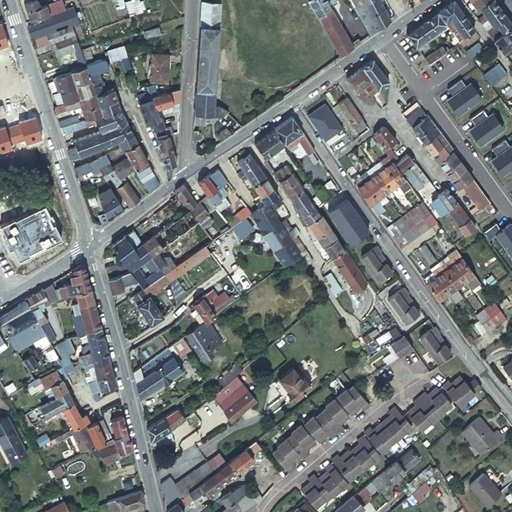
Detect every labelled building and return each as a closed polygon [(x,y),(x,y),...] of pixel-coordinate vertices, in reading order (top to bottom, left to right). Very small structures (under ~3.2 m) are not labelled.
[(30,21),(65,8),(61,0),(45,6),(45,5),(39,7),(35,0),(25,4),(30,21)] [(338,19),(331,7),(328,2),(331,0),(308,0),(317,15),(324,27),(340,55),(360,41),(357,37),(350,41),(338,19)] [(369,0),(349,0),(354,8),(369,0)] [(369,0),(354,8),(360,19),(383,7),(379,0),(369,0)] [(461,9),(453,0),(451,0),(438,10),(445,20),(454,14),(461,9)] [(480,6),(488,0),(471,0),(477,8),(480,6)] [(487,15),(499,6),(494,0),(488,0),(480,6),(485,12),(487,15)] [(220,2),(201,1),(200,25),(195,90),(194,102),(213,103),(220,2)] [(480,21),(487,30),(506,16),(499,6),(487,15),(480,21)] [(369,35),(390,19),(390,18),(383,7),(360,19),(369,35)] [(25,22),(31,39),(71,25),(66,8),(65,8),(30,21),(25,22)] [(462,24),(468,19),(467,18),(461,9),(454,14),(445,20),(447,22),(453,30),(462,24)] [(445,20),(438,10),(427,18),(434,28),(436,30),(439,28),(447,22),(445,20)] [(478,17),(480,21),(487,15),(485,12),(478,17)] [(487,30),(503,51),(511,44),(511,23),(506,16),(487,30)] [(434,28),(427,18),(418,25),(427,37),(436,30),(434,28)] [(474,27),(468,19),(462,24),(453,30),(457,36),(459,38),(460,40),(458,41),(461,44),(470,38),(466,33),(474,27)] [(406,33),(419,50),(426,45),(422,40),(427,37),(418,25),(406,33)] [(49,52),(54,49),(77,41),(72,26),(43,37),(49,52)] [(146,38),(161,33),(158,26),(143,31),(146,38)] [(451,40),(453,44),(458,41),(460,40),(459,38),(457,36),(451,40)] [(90,75),(87,64),(85,64),(80,50),(77,41),(54,49),(56,56),(74,49),(76,56),(77,56),(80,66),(70,71),(75,85),(91,78),(90,75)] [(479,42),(466,52),(471,58),(472,57),(484,48),(479,42)] [(126,52),(124,45),(108,50),(109,53),(110,56),(126,52)] [(441,53),(448,48),(446,46),(443,47),(442,45),(437,48),(441,53)] [(437,48),(424,58),(428,62),(428,63),(439,54),(441,53),(437,48)] [(167,82),(168,54),(151,53),(150,80),(167,82)] [(388,80),(372,58),(361,65),(377,87),(388,80)] [(105,60),(99,59),(94,60),(98,71),(108,68),(105,60)] [(98,71),(94,60),(86,63),(87,64),(90,75),(98,71)] [(492,86),(509,73),(502,64),(485,77),(492,86)] [(359,66),(346,76),(363,99),(367,97),(371,103),(376,100),(370,92),(376,88),(377,87),(361,65),(359,66)] [(60,90),(75,85),(70,71),(56,77),(60,90)] [(102,82),(98,71),(90,75),(91,78),(99,103),(115,98),(112,89),(102,92),(99,85),(103,84),(102,82)] [(460,77),(447,86),(453,94),(447,98),(458,113),(481,96),(470,81),(466,84),(460,77)] [(103,113),(99,103),(91,78),(75,85),(79,96),(81,103),(86,118),(103,113)] [(79,96),(75,85),(60,90),(58,91),(53,93),(57,105),(73,99),(79,96)] [(179,101),(179,88),(158,96),(152,98),(152,99),(155,109),(156,108),(179,101)] [(370,92),(376,100),(381,106),(386,102),(376,88),(370,92)] [(152,98),(158,96),(156,90),(148,92),(135,95),(138,104),(152,99),(152,98)] [(75,106),(81,103),(79,96),(73,99),(75,106)] [(356,129),(365,122),(347,96),(338,103),(356,129)] [(119,111),(115,98),(99,103),(103,113),(105,118),(119,111)] [(60,112),(75,106),(73,99),(57,105),(60,112)] [(160,118),(156,108),(155,109),(152,99),(138,104),(145,123),(150,122),(153,130),(165,126),(164,124),(161,117),(160,118)] [(213,103),(194,102),(194,114),(194,123),(203,123),(204,115),(222,115),(226,112),(228,110),(219,104),(213,104),(213,103)] [(482,107),(469,117),(475,124),(469,128),(480,143),(503,126),(492,111),(488,115),(482,107)] [(112,131),(126,123),(119,111),(105,118),(109,126),(112,131)] [(105,118),(103,113),(86,118),(74,122),(60,127),(63,135),(83,126),(87,125),(96,123),(100,130),(109,126),(105,118)] [(434,123),(427,114),(424,116),(412,125),(419,134),(434,123)] [(58,121),(60,127),(74,122),(72,117),(58,121)] [(315,150),(292,117),(291,117),(274,129),(283,144),(287,149),(298,140),(308,155),(315,150)] [(118,142),(132,134),(126,123),(112,131),(117,141),(118,142)] [(434,123),(419,134),(425,142),(440,131),(434,123)] [(374,133),(385,146),(388,144),(390,142),(394,139),(395,138),(384,124),(374,133)] [(112,131),(109,126),(100,130),(93,133),(99,148),(117,141),(112,131)] [(283,144),(274,129),(264,136),(274,150),(283,144)] [(447,140),(440,131),(425,142),(432,152),(447,140)] [(68,150),(71,160),(99,148),(93,133),(89,135),(88,133),(72,140),(75,147),(68,150)] [(161,155),(173,151),(168,134),(168,133),(156,137),(161,155)] [(124,150),(136,143),(132,134),(118,142),(120,146),(110,152),(110,153),(104,156),(89,164),(88,163),(74,168),(76,176),(91,168),(93,172),(99,169),(100,168),(100,167),(110,162),(109,158),(124,150)] [(254,144),(265,161),(267,159),(266,156),(274,150),(264,136),(254,144)] [(504,137),(491,147),(497,154),(491,159),(502,173),(511,165),(511,143),(510,145),(504,137)] [(394,139),(390,142),(394,148),(398,145),(394,139)] [(454,150),(454,149),(447,140),(432,152),(439,161),(454,150)] [(138,172),(148,166),(136,143),(124,150),(135,167),(138,172)] [(385,146),(383,148),(387,154),(392,149),(388,144),(385,146)] [(390,158),(395,154),(392,149),(387,154),(389,155),(390,158)] [(127,172),(135,167),(124,150),(109,158),(110,162),(116,171),(120,180),(128,175),(127,172)] [(238,163),(250,155),(249,154),(248,155),(247,156),(244,150),(239,154),(243,159),(239,161),(237,162),(238,163)] [(460,158),(454,150),(439,161),(440,162),(445,169),(460,158)] [(164,167),(166,179),(168,178),(170,174),(171,165),(175,163),(173,151),(161,155),(164,167)] [(361,151),(357,155),(366,167),(370,164),(361,151)] [(402,171),(403,170),(415,161),(408,152),(408,153),(400,159),(396,162),(402,171)] [(362,171),(366,168),(366,167),(357,155),(356,154),(352,157),(362,171)] [(390,158),(394,163),(396,162),(400,159),(395,154),(390,158)] [(257,166),(250,155),(238,163),(243,170),(237,175),(239,178),(257,166)] [(400,172),(394,163),(390,158),(389,155),(381,161),(397,183),(402,190),(409,184),(401,173),(400,172)] [(460,158),(445,169),(451,177),(466,166),(461,159),(460,158)] [(397,183),(381,161),(375,165),(391,188),(396,194),(402,190),(397,183)] [(415,161),(403,170),(417,188),(429,179),(429,178),(415,161)] [(110,162),(100,167),(100,168),(105,176),(105,178),(109,175),(117,186),(116,187),(119,190),(129,184),(126,180),(122,183),(120,180),(110,162)] [(286,164),(280,169),(285,177),(292,172),(286,164)] [(368,171),(383,193),(391,188),(375,165),(368,171)] [(149,192),(158,185),(148,166),(138,172),(137,173),(149,192)] [(259,195),(272,188),(257,166),(239,178),(242,182),(247,178),(259,195)] [(479,185),(466,166),(451,177),(458,186),(462,183),(477,204),(480,207),(485,203),(490,200),(479,185)] [(227,182),(217,169),(197,182),(207,194),(216,206),(220,210),(230,203),(225,196),(228,194),(222,186),(227,182)] [(276,172),(274,173),(279,181),(285,177),(280,169),(276,172)] [(361,176),(365,181),(376,197),(381,205),(388,199),(383,193),(368,171),(361,176)] [(285,177),(279,181),(290,198),(303,189),(304,188),(302,185),(295,174),(293,175),(292,172),(285,177)] [(361,176),(361,175),(354,180),(370,203),(376,197),(365,181),(361,176)] [(429,190),(435,186),(429,179),(417,188),(425,199),(432,194),(429,190)] [(328,192),(320,181),(315,185),(322,196),(328,192)] [(129,206),(139,199),(129,184),(119,190),(129,206)] [(216,206),(207,194),(196,202),(182,185),(174,191),(178,195),(198,220),(216,206)] [(447,187),(439,192),(437,193),(441,198),(435,203),(441,212),(447,208),(457,201),(447,187)] [(265,204),(277,195),(272,188),(259,195),(262,199),(256,203),(259,207),(265,204)] [(303,189),(290,198),(296,207),(308,198),(303,189)] [(104,225),(108,221),(108,214),(121,206),(114,196),(110,198),(105,191),(98,195),(108,211),(103,214),(103,225),(104,225)] [(198,220),(178,195),(169,202),(179,216),(161,229),(170,241),(198,220)] [(265,204),(271,213),(275,210),(274,208),(282,202),(277,195),(265,204)] [(308,198),(296,207),(308,224),(320,216),(308,198)] [(494,206),(490,200),(485,203),(490,209),(494,206)] [(457,201),(447,208),(463,231),(467,228),(465,224),(463,222),(468,217),(457,201)] [(284,264),(298,254),(299,253),(298,251),(292,243),(286,234),(278,223),(277,222),(273,216),(271,213),(265,204),(259,207),(252,212),(250,214),(250,215),(254,220),(284,264)] [(477,204),(468,211),(471,214),(480,207),(477,204)] [(424,205),(417,210),(430,229),(437,224),(424,205)] [(250,214),(252,212),(247,206),(227,220),(232,226),(236,223),(250,214)] [(274,215),(277,219),(286,214),(283,209),(277,213),(274,215)] [(417,210),(410,214),(424,234),(430,229),(417,210)] [(410,214),(403,220),(416,239),(424,234),(410,214)] [(321,215),(320,216),(308,224),(317,237),(330,229),(329,228),(321,215)] [(278,223),(286,234),(292,230),(283,219),(278,223)] [(416,239),(403,220),(395,225),(409,244),(416,239)] [(501,229),(496,222),(483,231),(488,239),(496,234),(511,256),(511,255),(511,225),(510,223),(501,229)] [(308,224),(305,226),(312,240),(317,237),(308,224)] [(388,230),(401,249),(409,244),(395,225),(388,230)] [(212,240),(224,232),(219,226),(212,231),(209,226),(205,229),(209,233),(208,234),(212,240)] [(292,243),(298,239),(301,236),(295,228),(292,230),(286,234),(292,243)] [(141,288),(143,287),(149,284),(164,273),(159,268),(142,243),(132,229),(124,235),(112,244),(123,261),(131,273),(138,284),(141,288)] [(164,273),(179,263),(174,256),(165,262),(157,251),(170,241),(161,229),(142,243),(159,268),(164,273)] [(343,251),(343,249),(330,229),(317,237),(330,260),(331,259),(343,251)] [(298,251),(304,247),(298,239),(292,243),(298,251)] [(429,261),(434,258),(424,244),(419,247),(429,261)] [(186,270),(210,254),(204,245),(184,259),(179,263),(164,273),(171,284),(177,309),(180,303),(188,298),(175,278),(186,270)] [(376,253),(378,251),(374,245),(359,255),(377,280),(390,270),(381,257),(379,257),(376,253)] [(298,251),(299,253),(306,263),(312,259),(304,247),(298,251)] [(455,250),(447,256),(452,264),(464,280),(469,288),(478,282),(461,257),(460,258),(455,250)] [(343,251),(331,259),(353,290),(366,282),(344,251),(343,251)] [(447,256),(438,262),(444,270),(455,286),(464,280),(452,264),(447,256)] [(108,278),(131,273),(123,261),(105,266),(108,278)] [(444,270),(438,262),(429,269),(433,275),(434,277),(446,293),(455,286),(444,270)] [(79,265),(72,270),(73,274),(70,276),(71,283),(66,284),(66,286),(57,289),(58,292),(61,298),(69,294),(72,293),(90,288),(84,267),(79,265)] [(108,278),(112,292),(138,284),(131,273),(108,278)] [(171,284),(164,273),(149,284),(155,292),(167,283),(169,285),(171,284)] [(428,282),(426,283),(437,299),(446,293),(434,277),(433,275),(426,279),(428,282)] [(55,293),(51,283),(42,288),(48,303),(57,299),(55,293)] [(155,292),(149,284),(143,287),(149,296),(155,292)] [(405,292),(401,286),(386,297),(404,322),(417,313),(408,299),(406,299),(403,294),(405,292)] [(446,293),(451,301),(461,294),(455,286),(446,293)] [(149,296),(143,287),(141,288),(131,296),(150,324),(162,316),(149,296)] [(38,308),(48,303),(42,288),(24,299),(25,301),(26,300),(31,311),(38,308)] [(100,329),(90,288),(72,293),(72,296),(76,295),(78,304),(72,305),(74,314),(71,316),(74,337),(85,334),(100,329)] [(204,319),(206,318),(224,305),(217,295),(213,288),(192,302),(204,319)] [(217,295),(224,305),(231,301),(224,291),(217,295)] [(26,300),(25,301),(0,315),(0,323),(0,324),(0,329),(4,337),(6,336),(9,341),(16,336),(13,332),(28,324),(34,336),(37,334),(36,331),(41,328),(39,324),(31,311),(26,300)] [(495,304),(485,311),(498,328),(507,321),(495,304)] [(47,320),(38,308),(31,311),(39,324),(47,320)] [(485,311),(477,317),(489,334),(498,328),(485,311)] [(184,334),(194,349),(205,341),(210,347),(221,340),(206,318),(204,319),(184,334)] [(483,339),(489,335),(480,323),(474,327),(483,339)] [(435,335),(436,333),(432,327),(417,337),(435,362),(448,352),(439,339),(438,339),(435,335)] [(108,360),(100,329),(85,334),(89,347),(81,349),(83,355),(79,357),(83,365),(92,361),(93,364),(108,360)] [(50,333),(45,336),(49,343),(54,340),(50,333)] [(398,357),(412,348),(404,336),(390,345),(398,357)] [(179,357),(189,350),(180,337),(142,365),(141,364),(133,370),(140,398),(182,370),(170,351),(172,350),(172,351),(175,350),(179,357)] [(74,350),(68,339),(51,347),(58,359),(62,366),(62,367),(69,364),(66,359),(69,357),(67,354),(74,350)] [(390,345),(387,347),(395,359),(398,357),(390,345)] [(58,359),(51,347),(51,346),(40,352),(46,364),(48,363),(49,364),(58,359)] [(511,348),(497,360),(506,373),(510,370),(511,372),(511,348)] [(29,353),(20,359),(27,369),(36,363),(29,353)] [(108,360),(93,364),(95,373),(84,377),(87,383),(111,373),(108,360)] [(224,387),(237,375),(243,370),(238,364),(228,371),(226,369),(222,373),(224,375),(218,380),(224,387)] [(66,375),(62,367),(62,366),(55,370),(59,378),(60,378),(66,375)] [(299,377),(293,369),(275,383),(290,403),(310,388),(301,375),(299,377)] [(66,390),(60,378),(59,378),(55,370),(38,378),(37,376),(33,379),(29,381),(32,385),(39,381),(43,388),(49,385),(55,396),(66,390)] [(112,373),(111,373),(87,383),(95,400),(99,398),(96,392),(114,385),(115,384),(112,373)] [(213,396),(225,411),(249,391),(237,375),(224,387),(213,396)] [(464,400),(473,393),(468,386),(459,376),(454,380),(454,383),(451,385),(447,381),(442,385),(460,406),(465,402),(464,400)] [(473,393),(480,388),(474,381),(468,386),(473,393)] [(418,397),(435,417),(441,413),(440,411),(450,403),(436,385),(431,389),(431,392),(427,396),(424,392),(418,397)] [(362,411),(367,406),(351,386),(345,391),(344,390),(335,398),(349,415),(354,411),(353,409),(357,405),(362,411)] [(60,407),(72,401),(66,390),(55,396),(39,405),(43,411),(52,406),(54,411),(60,407)] [(225,411),(232,421),(257,400),(250,392),(249,391),(225,411)] [(430,422),(435,417),(418,397),(413,401),(416,405),(413,408),(410,407),(405,411),(419,429),(429,421),(430,422)] [(324,410),(319,414),(336,434),(341,429),(337,423),(340,420),(342,421),(347,416),(333,400),(323,408),(324,410)] [(88,421),(84,414),(79,416),(72,401),(60,407),(54,411),(40,419),(43,424),(63,414),(71,430),(88,421)] [(411,426),(393,405),(387,411),(390,414),(387,417),(385,417),(379,422),(394,439),(403,430),(405,431),(411,426)] [(146,428),(149,442),(172,429),(184,420),(184,418),(177,408),(146,428)] [(125,432),(119,409),(112,411),(114,418),(110,420),(114,438),(125,432)] [(23,448),(4,412),(0,413),(0,443),(7,457),(23,448)] [(336,434),(319,414),(314,419),(312,418),(303,426),(317,443),(323,438),(322,435),(325,433),(330,439),(336,434)] [(485,423),(480,417),(462,432),(481,454),(503,436),(497,430),(493,434),(484,424),(485,423)] [(106,441),(112,438),(102,419),(96,422),(106,441)] [(85,427),(89,425),(88,421),(71,430),(69,431),(79,450),(93,443),(85,427)] [(95,447),(106,441),(96,422),(89,425),(85,427),(93,443),(95,447)] [(384,447),(394,439),(379,422),(375,425),(375,427),(370,431),(368,428),(362,432),(379,453),(385,448),(384,447)] [(291,436),(286,441),(300,457),(303,460),(308,455),(303,450),(307,447),(308,448),(314,443),(300,426),(290,435),(291,436)] [(119,454),(130,450),(125,432),(114,438),(112,438),(106,441),(95,447),(89,450),(93,460),(100,456),(104,465),(112,461),(111,459),(119,456),(119,454)] [(38,446),(48,442),(44,434),(36,437),(34,433),(32,434),(38,446)] [(187,449),(194,445),(197,443),(191,435),(182,441),(187,449)] [(374,462),(379,457),(362,436),(356,441),(359,444),(356,448),(354,447),(348,452),(361,467),(363,469),(373,461),(374,462)] [(181,453),(187,449),(182,441),(175,445),(181,453)] [(272,455),(289,475),(295,470),(290,464),(293,461),(296,461),(300,457),(286,441),(276,449),(278,450),(272,455)] [(228,462),(235,472),(245,464),(252,459),(250,455),(260,448),(258,445),(255,442),(228,462)] [(410,449),(405,453),(389,466),(383,471),(371,479),(370,481),(377,489),(379,493),(419,460),(410,449)] [(339,459),(336,456),(330,461),(347,481),(353,476),(352,475),(361,467),(348,452),(347,450),(342,454),(342,456),(339,459)] [(261,460),(266,466),(270,463),(265,457),(261,460)] [(213,473),(215,472),(206,461),(176,484),(170,477),(160,484),(166,510),(182,497),(198,485),(213,473)] [(227,478),(235,472),(228,462),(215,472),(213,473),(221,483),(223,486),(230,483),(227,478)] [(276,472),(270,463),(266,466),(265,467),(272,475),(276,472)] [(346,485),(330,465),(325,470),(328,474),(325,477),(323,476),(318,480),(331,495),(332,497),(341,490),(342,491),(348,487),(346,485)] [(47,471),(51,478),(57,474),(54,468),(50,469),(47,471)] [(504,488),(487,469),(473,481),(490,501),(504,488)] [(205,495),(221,483),(213,473),(198,485),(205,495)] [(318,480),(313,476),(308,480),(311,483),(307,486),(306,485),(301,490),(315,507),(324,499),(326,500),(331,495),(318,480)] [(408,489),(421,499),(431,486),(418,476),(408,489)] [(377,489),(370,481),(361,488),(368,496),(377,489)] [(190,507),(205,495),(198,485),(182,497),(190,507)] [(234,501),(251,490),(247,485),(245,485),(237,487),(228,493),(220,499),(226,507),(234,501)] [(248,508),(261,499),(253,488),(251,490),(234,501),(237,505),(242,501),(248,508)] [(108,511),(114,511),(143,502),(140,490),(105,502),(106,503),(108,511)] [(343,503),(340,506),(334,511),(335,511),(358,511),(363,508),(362,506),(367,502),(358,491),(356,492),(352,496),(354,498),(345,506),(343,503)] [(166,510),(166,511),(183,511),(190,507),(182,497),(166,510)] [(42,511),(69,511),(63,501),(42,511)] [(243,511),(248,508),(242,501),(237,505),(234,501),(226,507),(220,511),(243,511)]
